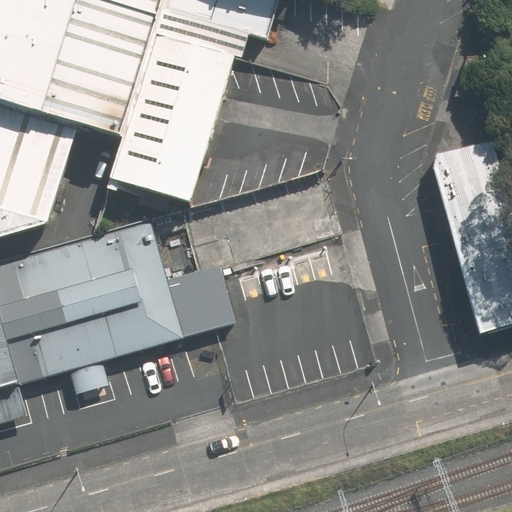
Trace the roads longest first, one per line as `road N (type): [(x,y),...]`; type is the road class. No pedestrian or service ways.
road 1 (secondary): [(29,511),(437,392)]
road 2 (residential): [(426,0),(383,174),(437,392)]
